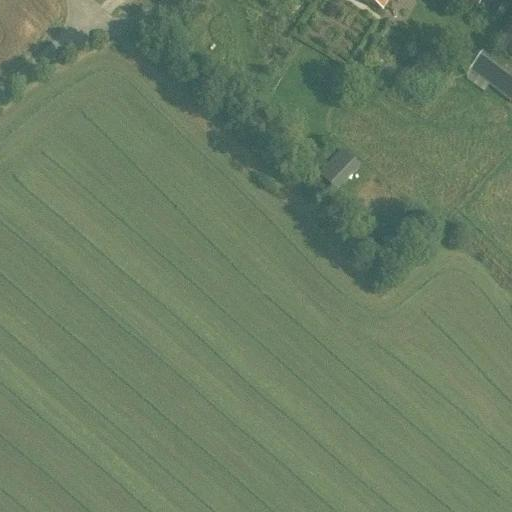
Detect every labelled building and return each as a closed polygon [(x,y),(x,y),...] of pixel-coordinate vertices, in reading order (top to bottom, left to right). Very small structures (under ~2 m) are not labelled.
[(363,0),(381,11),(387,0),(363,0)] [(453,0),(474,14),(484,0),(453,0)] [(511,14),(493,41),(511,55),(511,14)] [(474,54),(465,66),(466,79),(483,92),(488,86),(511,103),(511,71),(506,67),(505,70),(482,53),(479,58),(474,54)] [(335,192),(361,167),(343,148),(317,173),(335,192)]
